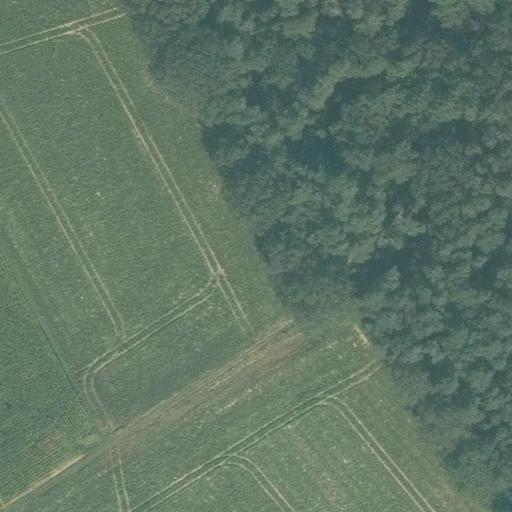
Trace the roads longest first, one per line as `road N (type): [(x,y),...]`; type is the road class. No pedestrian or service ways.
road 1 (track): [(465,224),(452,135),(490,6)]
road 2 (track): [(511,220),(465,224),(312,310)]
